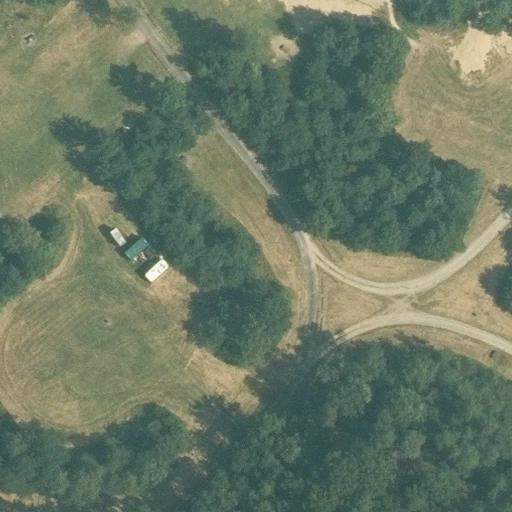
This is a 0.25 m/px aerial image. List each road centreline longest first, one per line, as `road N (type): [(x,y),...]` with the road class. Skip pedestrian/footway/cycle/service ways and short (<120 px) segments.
road 1 (track): [(511,210),(425,286),(386,301),(313,262)]
road 2 (track): [(310,353),(401,310),(511,353)]
